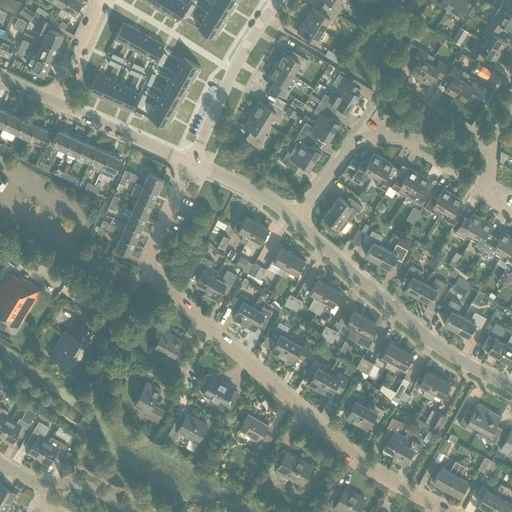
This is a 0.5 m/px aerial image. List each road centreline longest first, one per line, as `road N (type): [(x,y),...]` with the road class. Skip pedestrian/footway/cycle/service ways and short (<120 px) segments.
road 1 (residential): [(441,511),(358,465),(206,327)]
road 2 (residential): [(511,390),(421,334),(293,221)]
road 3 (residential): [(293,221),(357,137),(490,143)]
road 4 (residential): [(206,327),(153,279),(148,260),(191,166)]
road 5 (residential): [(191,166),(232,67),(277,0)]
road 6 (residential): [(191,166),(50,103)]
